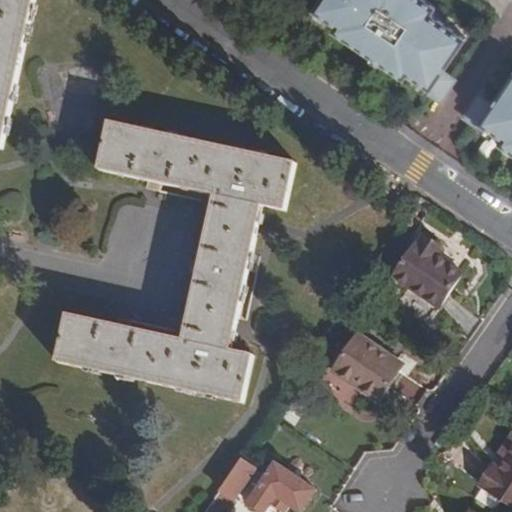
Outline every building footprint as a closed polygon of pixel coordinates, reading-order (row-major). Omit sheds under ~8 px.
[(0,0),(0,151),(6,153),(40,0),(0,0)] [(331,0),(322,14),(345,29),(341,34),(410,81),(413,76),(435,91),(432,96),(444,105),(460,83),(447,74),(470,41),(436,18),(442,11),(426,0),(331,0)] [(483,97),(467,120),(482,130),(485,125),(507,140),(504,145),(511,150),(511,84),(497,107),(483,97)] [(218,200),(265,210),(289,215),(299,167),(114,126),(104,175),(218,200)] [(218,200),(211,230),(258,240),(265,210),(218,200)] [(239,323),(258,240),(211,230),(192,312),(239,323)] [(421,238),(394,279),(439,310),(461,275),(436,258),(440,251),(421,238)] [(185,343),(232,353),(239,323),(192,312),(185,343)] [(232,353),(185,343),(72,317),(62,366),(246,407),(257,359),(232,353)] [(356,336),(332,373),(378,403),(398,372),(384,364),(389,357),(356,336)] [(402,366),(389,357),(384,364),(398,372),(402,366)] [(511,441),(501,459),(506,463),(501,471),(495,468),(482,487),(511,506),(511,441)] [(274,465),(247,504),(257,511),(265,511),(270,506),(280,511),(287,511),(290,508),(296,511),(301,511),(315,491),(274,465)] [(478,484),(482,487),(495,468),(490,465),(478,484)] [(238,466),(216,497),(230,507),(251,475),(238,466)] [(226,511),(230,507),(216,497),(205,511),(226,511)]
